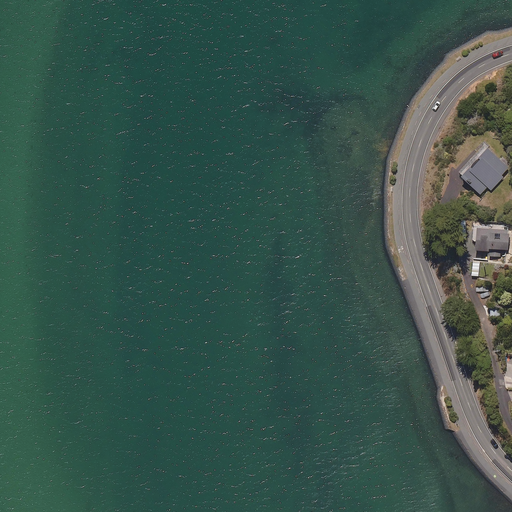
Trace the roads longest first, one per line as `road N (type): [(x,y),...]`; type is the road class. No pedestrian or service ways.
road 1 (secondary): [(511,52),(470,72),(444,96),(419,143),(410,194),(412,237),(473,417),(511,470)]
road 2 (residential): [(511,426),(466,272)]
